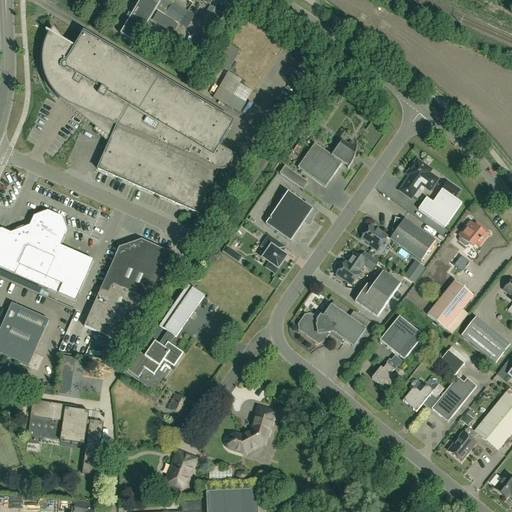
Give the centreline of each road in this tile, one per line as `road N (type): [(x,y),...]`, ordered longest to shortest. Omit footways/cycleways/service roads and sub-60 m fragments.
road 1 (unclassified): [(481,511),(282,350),(275,330),(283,301),(420,108)]
road 2 (residential): [(194,236),(0,153)]
road 3 (tertiary): [(420,108),(275,0)]
road 4 (tertiary): [(511,206),(420,108)]
